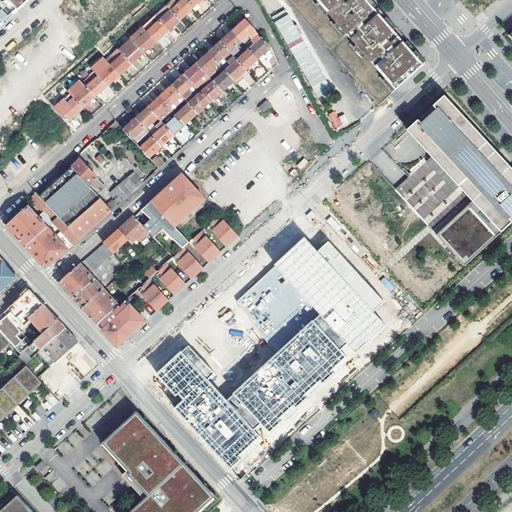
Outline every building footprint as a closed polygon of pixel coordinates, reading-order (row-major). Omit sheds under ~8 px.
[(0,0),(0,25),(28,0),(0,0)] [(175,0),(174,0),(168,6),(181,21),(188,15),(193,10),(183,0),(180,0),(182,2),(179,4),(175,0)] [(183,0),(193,10),(198,5),(204,0),(183,0)] [(372,0),(285,0),(380,106),(428,61),(421,54),(397,27),(372,0)] [(168,6),(155,17),(169,32),(175,26),(181,21),(168,6)] [(287,8),(272,16),(317,99),(332,91),(287,8)] [(155,17),(143,28),(156,43),(162,38),(169,32),(155,17)] [(242,41),(243,42),(246,40),(245,38),(246,37),(249,41),(258,34),(255,29),(246,20),(240,26),(234,31),(242,41)] [(143,28),(131,39),(144,54),(150,49),(156,43),(143,28)] [(221,42),(230,52),(237,46),(242,41),(234,31),(227,37),(221,42)] [(246,45),(258,59),(265,53),(271,47),(261,38),(260,39),(258,34),(249,41),(246,45)] [(131,39),(119,50),(132,65),(140,58),(144,54),(131,39)] [(209,53),(218,63),(225,57),(230,52),(221,42),(215,48),(209,53)] [(237,60),(246,70),(252,65),(258,59),(246,45),(241,49),(233,56),(237,60)] [(237,46),(230,52),(233,56),(241,49),(237,46)] [(119,50),(106,61),(120,76),(125,71),(132,65),(119,50)] [(230,52),(225,57),(229,60),(233,56),(230,52)] [(197,64),(206,74),(212,69),(216,65),(217,66),(219,64),(218,63),(209,53),(202,60),(197,64)] [(233,56),(229,60),(232,64),(237,60),(233,56)] [(223,69),(234,82),(240,76),(246,70),(237,60),(232,64),(226,69),(225,68),(223,69)] [(106,61),(94,72),(108,87),(114,82),(120,76),(106,61)] [(194,85),(195,87),(198,85),(196,83),(199,80),(206,74),(197,64),(189,72),(185,75),(194,85)] [(215,72),(212,69),(206,74),(209,78),(215,72)] [(213,81),(222,92),(228,87),(234,82),(223,69),(221,71),(222,72),(218,76),(213,81)] [(94,72),(82,83),(96,98),(100,94),(108,87),(94,72)] [(215,72),(209,78),(213,81),(218,76),(215,72)] [(206,74),(199,80),(203,84),(209,78),(206,74)] [(186,100),(191,94),(188,91),(194,85),(185,75),(178,81),(173,86),(182,96),(186,100)] [(209,78),(203,84),(206,88),(213,81),(209,78)] [(201,93),(210,103),(216,98),(222,92),(213,81),(206,88),(201,93)] [(82,83),(70,94),(74,99),(83,109),(90,102),(96,98),(82,83)] [(161,97),(170,107),(174,103),(175,105),(177,102),(176,101),(182,96),(173,86),(168,91),(161,97)] [(189,104),(198,114),(203,109),(210,103),(201,93),(195,99),(191,94),(186,100),(189,104)] [(68,105),(74,99),(70,94),(63,99),(68,105)] [(497,152),(445,95),(407,130),(429,154),(425,159),(454,190),(459,186),(473,201),(436,234),(466,265),(511,222),(511,168),(511,167),(508,169),(494,154),(497,152)] [(149,108),(158,119),(165,112),(167,109),(169,111),(172,109),(170,107),(161,97),(155,103),(149,108)] [(83,109),(74,99),(68,105),(63,99),(54,108),(67,123),(78,113),(83,109)] [(186,100),(177,107),(181,112),(189,104),(186,100)] [(278,100),(247,127),(292,184),(328,156),(278,100)] [(265,102),(258,108),(263,113),(270,107),(265,102)] [(178,115),(186,125),(190,121),(198,114),(189,104),(181,112),(179,113),(178,115)] [(137,119),(147,131),(149,129),(148,128),(158,119),(149,108),(141,115),(137,119)] [(161,122),(174,136),(181,130),(186,125),(178,115),(173,111),(168,115),(161,122)] [(328,114),(335,129),(341,126),(335,111),(328,114)] [(168,115),(165,112),(158,119),(161,122),(168,115)] [(75,118),(68,124),(75,132),(82,125),(75,118)] [(124,131),(133,140),(140,135),(144,131),(145,133),(147,131),(137,119),(130,125),(124,131)] [(153,137),(162,147),(169,141),(174,136),(161,122),(151,132),(155,135),(153,137)] [(233,130),(193,166),(214,190),(253,154),(233,130)] [(133,140),(137,144),(143,139),(140,135),(133,140)] [(141,148),(149,158),(157,152),(162,147),(153,137),(151,139),(147,142),(141,148)] [(147,142),(143,139),(137,144),(141,148),(147,142)] [(497,152),(494,154),(508,169),(511,167),(497,152)] [(102,165),(107,159),(99,153),(95,160),(102,165)] [(156,157),(152,161),(159,169),(164,164),(158,157),(156,157)] [(106,188),(92,172),(95,170),(91,166),(89,168),(82,160),(72,168),(98,196),(106,188)] [(371,161),(331,198),(427,301),(466,265),(436,234),(371,161)] [(95,225),(111,211),(108,207),(98,196),(72,168),(58,181),(40,197),(59,217),(79,239),(95,225)] [(142,175),(138,171),(135,174),(134,172),(111,194),(116,200),(108,207),(111,211),(131,193),(143,182),(139,177),(142,175)] [(260,172),(220,207),(237,227),(275,191),(260,172)] [(159,196),(152,201),(173,226),(205,199),(183,174),(175,181),(159,196)] [(39,218),(29,207),(7,227),(9,230),(26,247),(48,227),(53,222),(59,217),(40,197),(37,193),(30,199),(41,211),(43,210),(45,212),(39,218)] [(152,201),(142,210),(150,218),(142,226),(145,230),(152,238),(161,229),(181,249),(184,246),(187,243),(173,226),(152,201)] [(220,215),(211,222),(218,230),(215,233),(221,240),(224,237),(230,244),(239,235),(220,215)] [(48,227),(26,247),(28,249),(43,265),(46,266),(49,266),(79,239),(59,217),(53,222),(61,231),(56,236),(48,227)] [(130,242),(131,242),(136,238),(139,241),(141,239),(138,235),(142,233),(145,230),(142,226),(134,217),(127,224),(120,230),(130,242)] [(113,253),(119,260),(125,255),(121,250),(130,242),(120,230),(113,236),(105,243),(113,253)] [(202,230),(193,238),(200,246),(197,248),(204,256),(207,253),(212,259),(221,252),(202,230)] [(224,237),(221,240),(227,246),(228,245),(230,244),(224,237)] [(304,237),(274,265),(320,315),(346,343),(357,355),(388,326),(374,310),(384,301),(329,242),(318,252),(304,237)] [(105,243),(84,261),(93,271),(113,253),(105,243)] [(135,247),(140,253),(144,250),(138,243),(135,247)] [(203,268),(184,246),(181,249),(176,254),(183,262),(179,264),(186,272),(189,269),(194,275),(203,268)] [(207,253),(204,256),(209,262),(211,261),(212,259),(207,253)] [(16,278),(0,292),(0,296),(20,278),(4,261),(2,263),(16,278)] [(166,262),(158,269),(165,278),(162,280),(169,288),(172,285),(177,291),(185,283),(166,262)] [(0,264),(0,292),(16,278),(2,263),(0,264)] [(67,292),(74,299),(95,280),(81,264),(59,283),(67,292)] [(138,280),(143,286),(149,279),(157,272),(156,271),(153,268),(138,280)] [(194,275),(189,269),(186,272),(191,278),(193,277),(194,275)] [(386,277),(381,280),(389,292),(394,288),(386,277)] [(168,299),(149,279),(143,286),(141,287),(147,294),(144,296),(151,304),(154,301),(159,307),(168,299)] [(76,302),(83,309),(104,290),(95,280),(74,299),(76,302)] [(172,285),(169,288),(174,294),(175,293),(177,291),(172,285)] [(90,317),(97,325),(99,323),(118,306),(104,290),(83,309),(90,317)] [(129,304),(126,301),(120,306),(119,304),(118,306),(99,323),(104,328),(129,304)] [(151,304),(156,310),(158,309),(159,307),(154,301),(151,304)] [(104,328),(102,329),(110,338),(117,346),(144,321),(129,304),(104,328)] [(40,309),(30,318),(32,321),(43,332),(45,334),(59,321),(51,312),(45,305),(40,309)] [(226,400),(251,427),(260,419),(270,431),(281,421),(278,418),(293,405),(296,407),(307,397),(304,393),(320,379),(323,383),(333,374),(330,371),(346,356),(339,349),(346,343),(320,315),(226,400)] [(43,348),(66,328),(64,327),(59,321),(45,334),(36,342),(40,346),(24,361),(26,364),(43,348)] [(43,348),(57,362),(67,353),(75,347),(79,343),(77,340),(66,328),(43,348)] [(0,353),(12,343),(0,329),(0,353)] [(28,341),(32,346),(36,342),(45,334),(43,332),(39,335),(37,333),(28,341)] [(187,345),(156,373),(175,395),(178,393),(184,400),(173,410),(229,472),(242,461),(239,457),(260,438),(251,427),(206,378),(212,373),(187,345)] [(29,367),(17,378),(32,394),(44,383),(29,367)] [(17,378),(5,389),(20,405),(32,394),(17,378)] [(5,389),(0,393),(0,406),(8,415),(20,405),(5,389)] [(0,406),(0,422),(8,415),(0,406)] [(178,458),(137,413),(103,443),(130,472),(128,474),(151,498),(144,505),(150,511),(153,511),(171,496),(182,507),(176,511),(197,511),(214,497),(178,458)] [(35,467),(44,475),(49,468),(41,461),(35,467)] [(130,472),(128,470),(122,475),(145,500),(132,511),(176,511),(182,507),(171,496),(153,511),(150,511),(144,505),(151,498),(128,474),(130,472)] [(0,506),(0,511),(33,511),(15,492),(0,506)]
